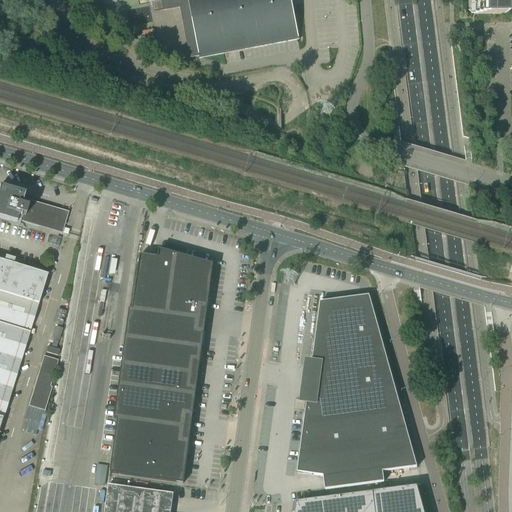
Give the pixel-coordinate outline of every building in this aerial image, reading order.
[(148,0),(149,2),(152,1),(154,11),(182,6),(191,57),(199,55),(199,59),(299,40),(291,0),(148,0)] [(501,14),(501,0),(473,0),(474,14),(501,14)] [(0,216),(16,222),(16,221),(62,235),(68,213),(0,193),(0,216)] [(45,237),(42,246),(58,251),(61,241),(45,237)] [(132,309),(132,311),(136,312),(170,316),(179,255),(159,250),(158,258),(140,255),(132,309)] [(179,255),(170,316),(202,321),(203,307),(208,308),(213,266),(214,265),(179,255)] [(0,261),(0,426),(1,424),(46,276),(13,266),(14,260),(5,257),(3,263),(0,261)] [(307,399),(297,473),(323,476),(325,490),(384,482),(383,472),(417,467),(369,296),(320,303),(311,366),(309,366),(307,378),(304,398),(307,399)] [(130,309),(122,365),(194,375),(196,364),(200,365),(204,333),(200,332),(202,321),(170,316),(136,312),(132,311),(132,309),(130,309)] [(57,312),(53,326),(60,328),(64,315),(57,312)] [(55,330),(51,341),(58,343),(61,332),(55,330)] [(47,349),(45,355),(56,358),(58,353),(47,349)] [(43,359),(27,409),(44,414),(51,390),(49,389),(57,363),(43,359)] [(122,365),(118,392),(195,403),(197,384),(193,384),(194,375),(122,365)] [(118,392),(114,419),(117,419),(122,420),(184,428),(186,416),(193,417),(195,403),(118,392)] [(117,419),(110,473),(183,484),(189,441),(183,440),(184,428),(122,420),(117,419)] [(108,485),(104,511),(170,511),(173,494),(108,485)] [(417,487),(296,502),(294,511),(423,511),(417,489),(417,487)]
